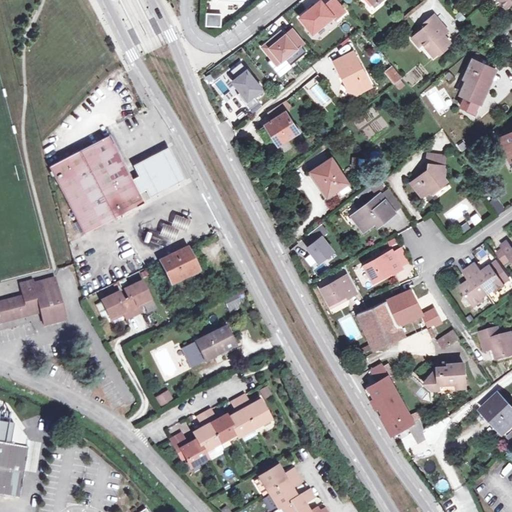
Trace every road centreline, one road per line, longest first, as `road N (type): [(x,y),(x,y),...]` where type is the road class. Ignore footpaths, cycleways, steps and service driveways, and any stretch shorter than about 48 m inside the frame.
road 1 (secondary): [(105,0),(282,330),(392,511)]
road 2 (secondary): [(428,511),(305,318),(197,111),(154,0)]
road 3 (unclassified): [(203,511),(144,450),(43,384),(0,366)]
road 4 (unknown): [(112,429),(148,405),(116,342),(141,323)]
road 5 (unclassified): [(187,0),(192,38),(209,45),(232,38),(279,0)]
road 6 (unknown): [(128,440),(240,381)]
